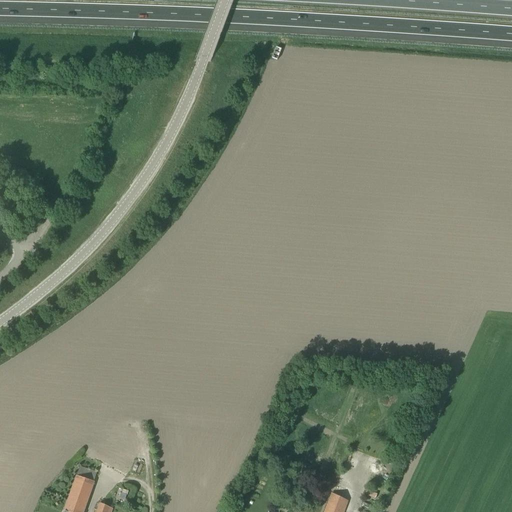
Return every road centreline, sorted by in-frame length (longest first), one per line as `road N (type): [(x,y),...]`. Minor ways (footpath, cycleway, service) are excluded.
road 1 (motorway): [(0,9),(511,35)]
road 2 (unclassified): [(0,321),(95,240),(145,174),(224,0)]
